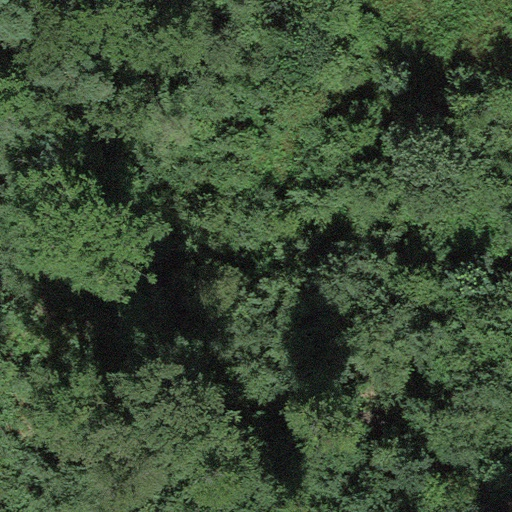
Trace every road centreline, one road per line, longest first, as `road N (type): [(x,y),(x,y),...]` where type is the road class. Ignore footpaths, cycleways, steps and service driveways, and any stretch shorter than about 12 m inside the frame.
road 1 (track): [(0,246),(187,367),(420,390),(511,421)]
road 2 (track): [(382,511),(420,390),(511,283)]
